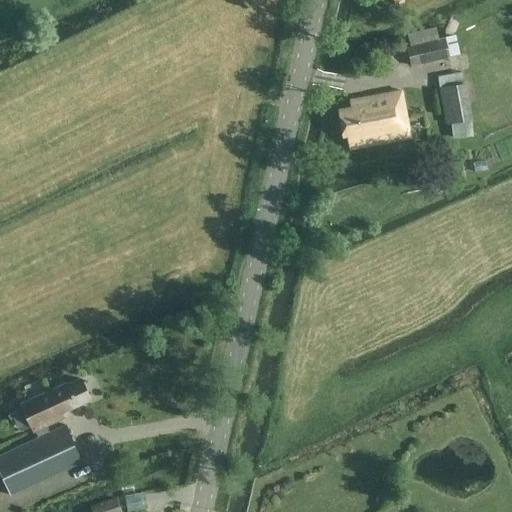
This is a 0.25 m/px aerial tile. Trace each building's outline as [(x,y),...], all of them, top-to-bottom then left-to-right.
[(406,45),(412,65),(448,57),(444,37),(438,39),(438,38),(436,26),(407,33),(410,45),(406,45)] [(465,82),(438,87),(445,124),(472,119),(465,82)] [(410,136),(407,120),(410,120),(404,90),(354,99),(356,109),(339,112),(343,133),(348,132),(351,148),(410,136)] [(63,417),(61,412),(90,399),(80,378),(67,384),(66,382),(21,403),(33,431),(63,417)] [(65,424),(0,454),(0,473),(9,494),(82,461),(65,424)] [(137,499),(139,511),(154,511),(171,508),(167,492),(137,499)] [(120,511),(116,497),(89,504),(91,511),(89,511),(120,511)]
